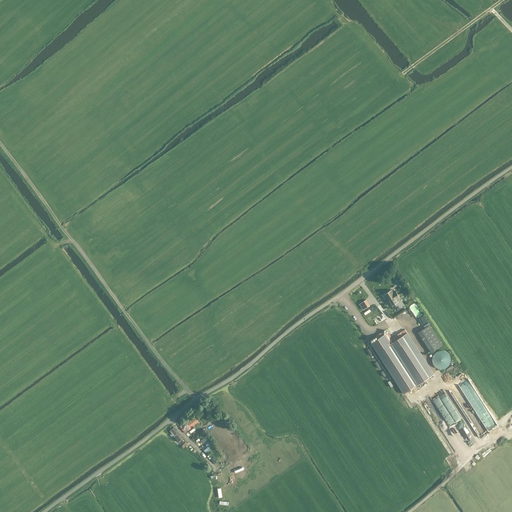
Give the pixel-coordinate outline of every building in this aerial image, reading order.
[(388,301),(397,294),(396,291),(393,293),(391,290),(384,295),(388,301)] [(398,302),(397,299),(399,297),(397,294),(388,301),(391,306),(398,302)] [(370,306),(366,300),(359,304),(363,310),(370,306)] [(374,319),(377,324),(383,320),(380,316),(374,319)] [(442,346),(429,325),(418,333),(431,353),(442,346)] [(434,375),(407,333),(394,342),(388,333),(371,343),(404,394),(434,375)] [(442,369),(446,368),(449,365),(451,361),(450,357),(448,354),(445,351),(441,351),(437,352),(434,355),(432,359),(433,363),(435,366),(438,368),(442,369)] [(448,373),(442,377),(446,383),(452,379),(448,373)] [(461,420),(444,389),(431,396),(441,415),(439,416),(446,428),(461,420)] [(202,427),(195,416),(182,425),(187,432),(194,427),(197,431),(202,427)] [(182,437),(174,427),(171,430),(178,440),(182,437)] [(198,433),(197,431),(194,427),(187,432),(193,440),(198,437),(196,434),(198,433)]
